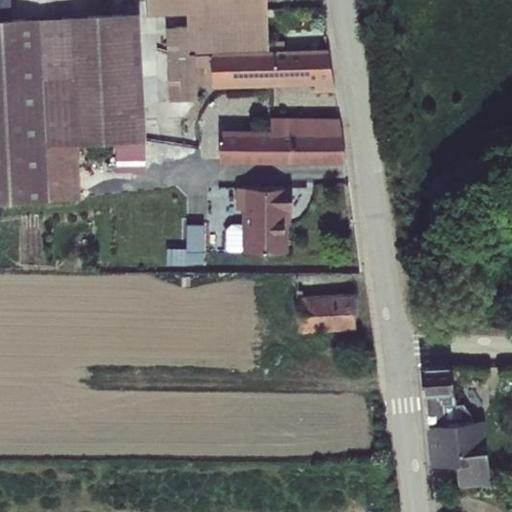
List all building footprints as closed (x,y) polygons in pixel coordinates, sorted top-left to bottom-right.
[(0,0),(0,18),(12,18),(11,0),(0,0)] [(146,0),(146,13),(186,12),(187,26),(189,53),(193,54),(195,84),(210,84),(211,87),(314,84),(314,92),(335,90),(329,48),(268,50),(267,11),(267,9),(266,0),(146,0)] [(267,11),(319,9),(322,30),(325,29),(321,7),(267,9),(267,11)] [(146,141),(139,12),(12,18),(0,18),(0,202),(80,198),(78,145),(146,141)] [(189,53),(187,26),(165,27),(169,102),(197,99),(195,84),(193,54),(189,53)] [(221,128),(221,163),(346,163),(342,134),(339,117),(270,118),(270,128),(221,128)] [(206,260),(207,224),(157,223),(158,186),(130,186),(129,239),(129,252),(129,257),(206,260)] [(288,253),(288,223),(291,223),(292,187),(243,187),(242,208),(242,223),(241,251),(241,252),(288,253)] [(241,251),(242,223),(231,223),(225,228),(225,251),(241,251)] [(116,251),(129,252),(129,239),(116,239),(116,251)] [(296,276),(297,297),(353,294),(352,273),(296,276)] [(297,297),(299,332),(356,329),(353,294),(297,297)] [(423,393),(429,466),(456,465),(458,487),(491,487),(484,420),(475,421),(464,403),(455,404),(451,364),(426,365),(421,373),(423,393)]
